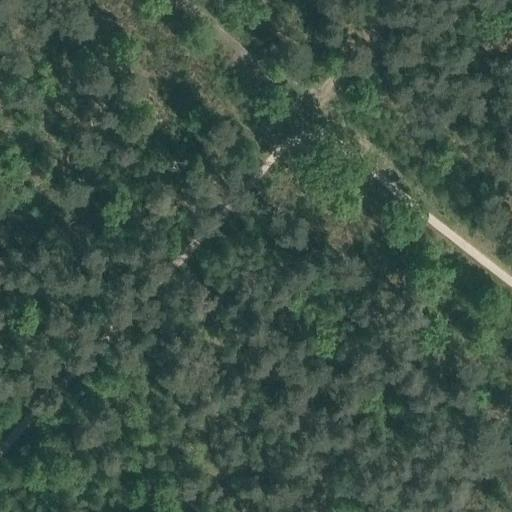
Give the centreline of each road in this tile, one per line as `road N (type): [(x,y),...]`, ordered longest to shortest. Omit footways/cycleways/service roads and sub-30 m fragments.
road 1 (track): [(304,111),(0,433)]
road 2 (track): [(173,0),(304,111)]
road 3 (track): [(408,0),(304,111)]
